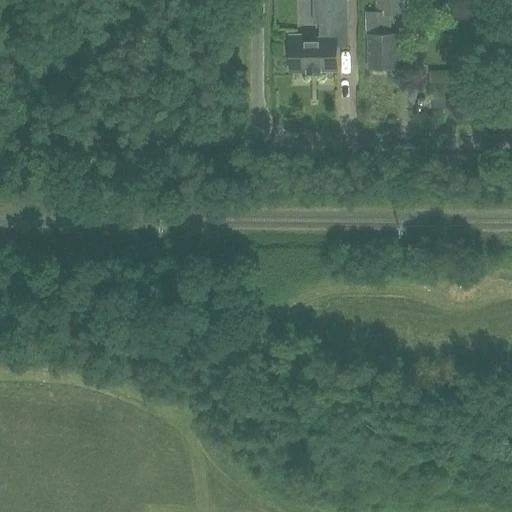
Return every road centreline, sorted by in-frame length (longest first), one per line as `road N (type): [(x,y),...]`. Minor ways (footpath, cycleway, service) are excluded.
road 1 (track): [(302,304),(277,279),(242,263),(0,252)]
road 2 (unclassified): [(0,137),(259,140)]
road 3 (unclassified): [(259,140),(511,142)]
road 4 (track): [(302,304),(358,288),(458,304),(511,291)]
road 5 (residential): [(259,140),(258,0)]
